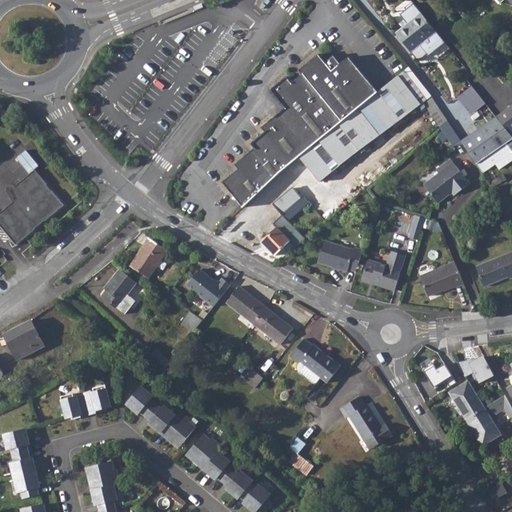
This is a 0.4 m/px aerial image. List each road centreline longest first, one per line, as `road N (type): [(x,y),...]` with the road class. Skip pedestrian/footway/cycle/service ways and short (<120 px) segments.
road 1 (tertiary): [(376,326),(131,194)]
road 2 (residential): [(75,511),(61,454),(70,442),(122,430),(222,511)]
road 3 (residential): [(131,194),(291,0)]
road 4 (tertiary): [(477,511),(397,379),(393,352)]
road 5 (residential): [(0,312),(131,194)]
road 6 (tertiary): [(131,194),(94,159),(46,86)]
